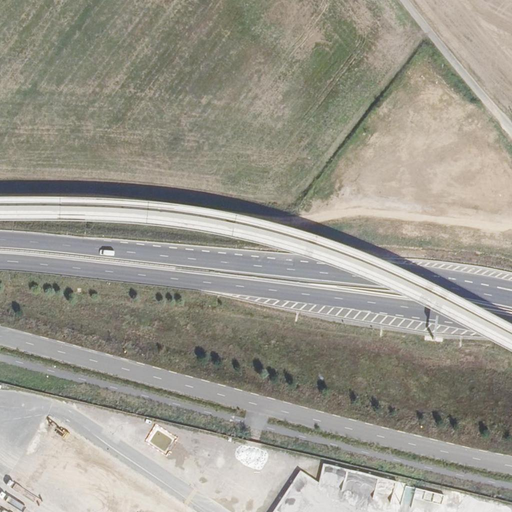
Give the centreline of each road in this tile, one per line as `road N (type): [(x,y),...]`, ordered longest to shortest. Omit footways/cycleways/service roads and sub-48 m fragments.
road 1 (primary): [(0,260),(500,319)]
road 2 (primary): [(409,283),(0,239)]
road 3 (unclassified): [(402,0),(511,134)]
